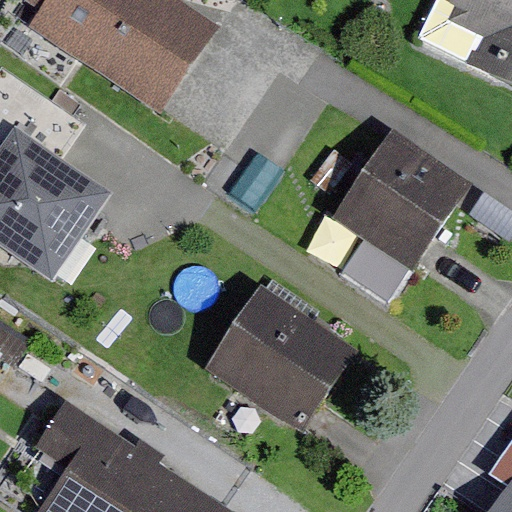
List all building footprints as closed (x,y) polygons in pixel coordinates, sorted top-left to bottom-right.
[(218,20),(185,0),(58,0),(42,25),(167,102),(218,20)] [(511,0),(470,0),(455,33),(511,59),(511,0)] [(19,136),(0,163),(0,250),(58,290),(117,202),(19,136)] [(472,182),(400,138),(348,221),(420,265),(472,182)] [(356,345),(271,288),(214,374),(299,431),(356,345)] [(0,375),(16,354),(0,341),(0,375)] [(234,511),(236,510),(101,424),(44,511),(234,511)]
